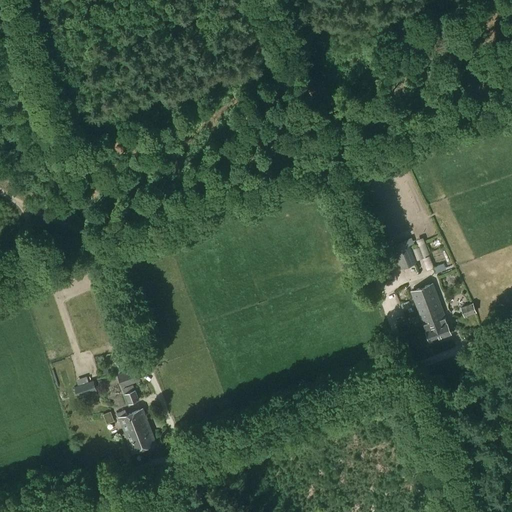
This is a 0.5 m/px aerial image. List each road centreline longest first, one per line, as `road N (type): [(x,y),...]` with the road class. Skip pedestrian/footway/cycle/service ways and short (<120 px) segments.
road 1 (unknown): [(511,69),(382,128),(119,224),(79,221),(0,175)]
road 2 (track): [(272,0),(463,511)]
road 3 (track): [(511,90),(0,272)]
road 4 (track): [(11,0),(180,453)]
road 5 (track): [(180,453),(511,330)]
road 6 (track): [(25,511),(180,453)]
